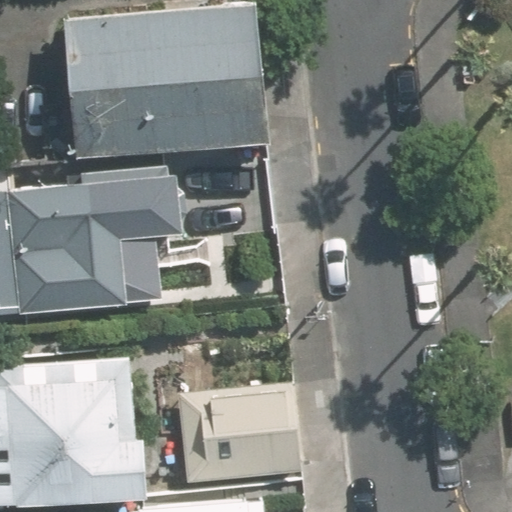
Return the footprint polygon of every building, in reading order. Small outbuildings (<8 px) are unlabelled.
[(197,0),(63,14),(77,147),(263,128),(248,0),(197,0)] [(144,290),(138,230),(145,228),(139,167),(5,181),(6,187),(0,187),(0,307),(18,306),(18,309),(126,299),(125,293),(144,290)] [(0,496),(28,494),(29,498),(151,485),(136,351),(9,365),(11,376),(0,376),(0,496)] [(300,465),(291,377),(183,389),(192,476),(300,465)] [(264,511),(262,486),(141,499),(142,506),(79,511),(264,511)]
